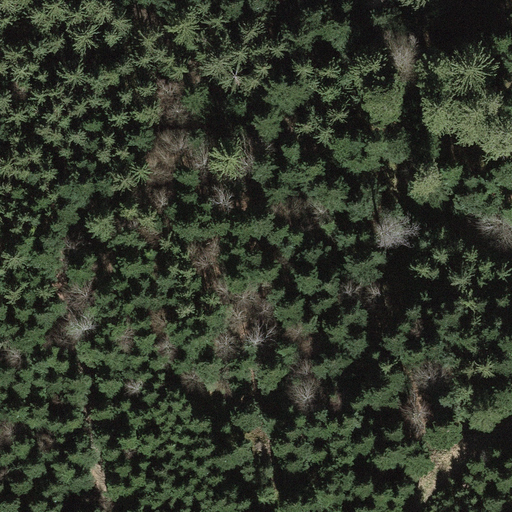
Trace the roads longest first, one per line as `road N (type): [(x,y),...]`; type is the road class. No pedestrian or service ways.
road 1 (track): [(99,511),(77,327),(59,270),(63,245),(99,211),(205,158),(221,127),(210,86),(132,0)]
road 2 (track): [(216,144),(309,145),(511,256)]
road 3 (track): [(511,430),(448,469),(408,511)]
